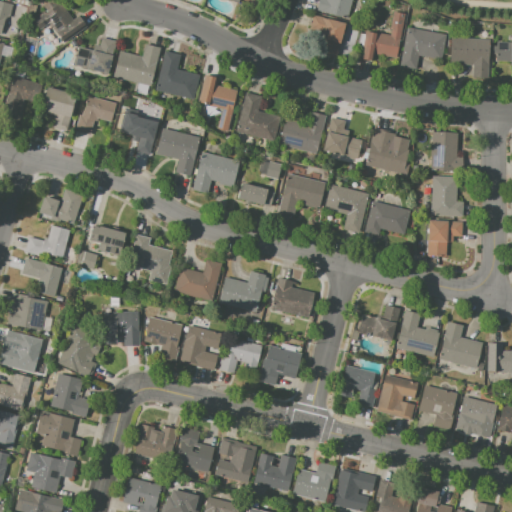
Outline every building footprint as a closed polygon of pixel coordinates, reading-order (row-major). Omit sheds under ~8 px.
[(0,0),(16,4),(13,19),(9,18),(4,36),(0,34),(0,0)] [(318,0),(350,0),(346,18),(316,10),(318,0)] [(31,21),(60,2),(72,19),(78,15),(86,28),(62,43),(50,23),(38,31),(31,21)] [(365,31),(389,36),(391,28),(389,28),(392,12),(405,14),(396,59),(374,55),(373,62),(360,59),(365,31)] [(312,15),(345,23),(339,44),(338,43),(334,58),(317,53),(323,33),(308,30),(312,15)] [(406,27),(445,35),(440,60),(417,55),(414,70),(398,67),(406,27)] [(101,37),(115,41),(111,54),(113,55),(108,74),(73,65),(78,46),(92,50),(94,43),(99,45),(101,37)] [(450,38),(489,39),(488,78),(471,77),(472,65),(449,65),(450,38)] [(496,41),(511,41),(511,62),(495,62),(496,41)] [(144,44),(159,47),(150,86),(112,77),(118,51),(141,56),(144,44)] [(164,51),(179,55),(176,69),(199,75),(192,99),(154,90),(164,51)] [(205,75),(218,78),(216,85),(237,90),(227,130),(217,128),(222,109),(198,102),(205,75)] [(13,76),(41,84),(35,103),(22,99),(17,117),(2,112),(13,76)] [(47,87),(76,95),(66,131),(52,127),(56,115),(40,111),(47,87)] [(245,92),(261,96),(258,111),(280,116),(274,141),(235,132),(245,92)] [(88,95),(116,103),(111,122),(97,118),(97,121),(93,120),(89,134),(74,130),(78,115),(82,116),(88,95)] [(310,112),(325,115),(315,153),(278,144),(285,119),(307,124),(310,112)] [(123,113),(157,122),(148,154),(137,151),(140,138),(121,133),(123,125),(120,124),(123,113)] [(331,117),(345,121),(344,122),(342,129),(348,131),(347,136),(361,140),(356,159),(322,150),(331,117)] [(373,127),(389,131),(385,144),(394,147),(394,145),(409,148),(402,175),(364,165),(373,127)] [(162,128),(199,137),(190,176),(174,172),(177,159),(155,154),(162,128)] [(432,132),(430,171),(462,172),(463,158),(456,158),(457,133),(432,132)] [(201,152),(238,161),(232,185),(210,180),(206,193),(192,189),(201,152)] [(269,161),(280,164),(276,180),(264,177),(265,175),(259,173),(262,161),(268,162),(269,161)] [(287,173),(277,212),(292,216),(296,200),(305,203),(304,205),(316,208),(316,206),(318,207),(324,182),(287,173)] [(432,176),(457,178),(455,201),(462,202),(461,216),(429,214),(432,176)] [(241,183),(267,189),(266,190),(273,192),(269,207),(237,199),(241,183)] [(329,184),(368,193),(358,233),(342,229),(346,214),(323,209),(329,184)] [(44,195),(59,201),(64,188),(83,195),(73,225),(59,220),(58,223),(48,219),(49,217),(38,213),(44,195)] [(371,201),(408,210),(402,235),(379,229),(377,236),(364,232),(371,201)] [(428,220),(461,222),(461,236),(452,235),(451,242),(446,242),(445,256),(426,255),(428,220)] [(92,224),(126,233),(120,256),(96,250),(98,242),(87,240),(92,224)] [(28,237),(43,241),(44,237),(46,238),(50,225),(69,231),(60,259),(40,253),(39,256),(24,252),(28,237)] [(135,234),(149,238),(148,244),(171,251),(167,265),(170,266),(165,284),(147,279),(149,272),(127,265),(135,234)] [(97,255),(93,269),(77,265),(81,250),(97,255)] [(25,257),(61,268),(53,297),(35,292),(39,279),(20,273),(25,257)] [(179,267),(201,273),(205,259),(220,263),(211,301),(173,291),(179,267)] [(224,277),(247,282),(250,271),(264,274),(264,276),(268,277),(264,291),(261,290),(258,302),(256,302),(254,312),(218,303),(224,277)] [(277,278),(270,309),(307,317),(313,293),(290,287),(292,281),(277,278)] [(11,292),(29,295),(28,298),(47,301),(41,330),(6,324),(11,292)] [(361,314),(357,333),(391,341),(399,308),(384,305),(381,319),(361,314)] [(404,310),(419,314),(416,327),(424,330),(425,327),(437,330),(436,332),(438,333),(432,357),(394,347),(404,310)] [(95,317),(103,316),(103,312),(137,312),(137,332),(138,332),(138,345),(123,345),(123,334),(120,334),(120,337),(115,337),(116,344),(103,344),(103,328),(95,328),(95,317)] [(148,316),(181,324),(175,346),(178,347),(174,361),(157,357),(160,346),(142,341),(148,316)] [(446,321),(462,326),(459,337),(481,343),(475,368),(437,358),(446,321)] [(72,324),(94,334),(92,339),(101,343),(95,355),(93,354),(90,361),(96,364),(89,378),(57,363),(68,340),(65,339),(72,324)] [(193,326),(220,333),(216,349),(205,346),(204,351),(217,354),(212,370),(178,362),(188,326),(192,328),(193,326)] [(24,349),(27,336),(43,340),(34,373),(0,364),(0,352),(2,344),(24,349)] [(231,338),(260,345),(254,372),(242,369),(244,362),(236,360),(233,373),(218,370),(220,364),(219,364),(221,352),(228,354),(231,338)] [(486,343),(501,343),(501,351),(511,351),(511,379),(511,372),(486,372),(486,343)] [(268,345),(300,353),(294,379),(277,374),(274,385),(257,381),(260,369),(262,369),(268,345)] [(371,405),(375,389),(370,387),(374,372),(345,365),(339,390),(351,393),(352,388),(360,390),(357,401),(371,405)] [(0,383),(12,386),(15,373),(29,377),(20,411),(0,405),(0,383)] [(58,373),(82,380),(78,397),(88,400),(88,401),(84,417),(48,408),(58,373)] [(384,374),(375,411),(410,420),(414,404),(401,401),(402,396),(413,399),(417,382),(384,374)] [(423,385),(456,393),(451,415),(452,416),(449,430),(432,425),(434,414),(417,410),(423,385)] [(462,396),(492,403),(488,419),(492,420),(488,438),(474,435),(477,421),(470,419),(468,428),(455,425),(462,396)] [(502,404),(511,406),(511,445),(510,445),(511,438),(511,431),(510,431),(509,432),(496,429),(502,404)] [(0,411),(18,416),(10,448),(0,445),(0,411)] [(48,413),(74,419),(70,436),(81,439),(76,457),(61,453),(61,451),(40,446),(48,413)] [(140,424),(152,427),(152,429),(160,431),(161,425),(176,429),(170,454),(164,452),(162,461),(133,454),(140,424)] [(185,429),(200,433),(197,445),(214,449),(208,474),(183,467),(184,461),(177,459),(185,429)] [(222,438),(257,447),(248,484),(214,476),(218,461),(230,464),(231,458),(218,454),(222,438)] [(0,452),(8,455),(0,484),(0,452)] [(29,452),(59,459),(60,458),(75,461),(71,478),(59,476),(55,493),(30,487),(33,472),(25,471),(29,452)] [(260,453),(272,456),(270,465),(277,467),(280,454),(295,458),(292,472),(291,472),(287,491),(253,484),(260,453)] [(298,469),(292,495),(324,502),(329,481),(332,481),(335,465),(317,461),(315,473),(298,469)] [(341,467),(375,475),(371,492),(358,489),(357,494),(367,497),(364,511),(332,504),(341,467)] [(127,477),(162,485),(155,511),(136,511),(138,506),(121,502),(127,477)] [(379,479),(394,483),(390,497),(397,498),(399,489),(412,492),(407,511),(381,511),(383,507),(373,504),(379,479)] [(420,487),(439,492),(436,503),(451,507),(449,511),(415,511),(418,503),(415,502),(420,487)] [(171,489),(201,496),(197,511),(160,511),(162,504),(164,504),(166,496),(169,497),(171,489)] [(20,493),(40,498),(41,494),(63,500),(59,511),(23,511),(16,510),(20,493)] [(239,505),(237,511),(203,511),(207,496),(239,505)] [(468,511),(456,509),(455,511),(492,511),(494,506),(476,501),(473,511),(468,511)]
